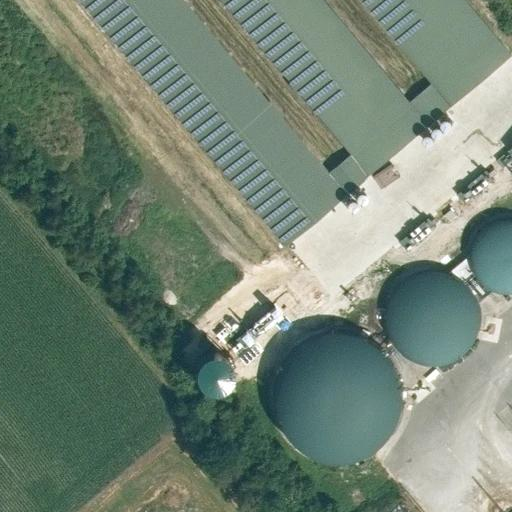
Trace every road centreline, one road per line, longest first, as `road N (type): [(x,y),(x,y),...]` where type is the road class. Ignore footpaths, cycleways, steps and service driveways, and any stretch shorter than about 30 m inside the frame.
road 1 (unknown): [(511,96),(322,266)]
road 2 (unknown): [(511,350),(434,426),(441,450),(489,511)]
